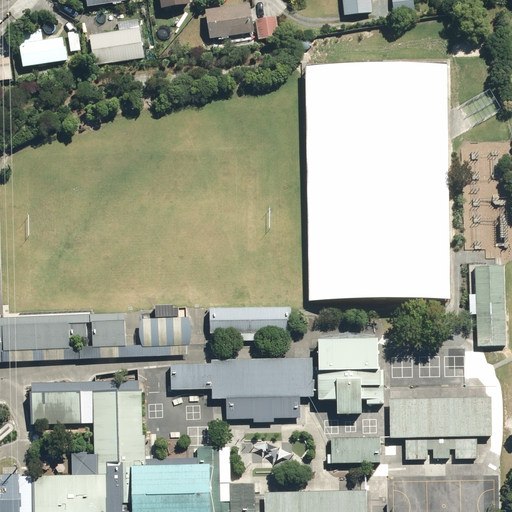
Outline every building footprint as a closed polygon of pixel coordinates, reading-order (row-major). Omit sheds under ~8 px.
[(89,0),(91,9),(134,2),(133,0),(89,0)] [(163,0),(165,12),(193,7),(191,0),(163,0)] [(345,0),(347,17),(375,14),(373,0),(345,0)] [(394,0),(396,16),(416,13),(415,0),(394,0)] [(208,12),(213,41),(256,34),(252,5),(208,12)] [(258,21),(261,41),(282,38),(279,18),(258,21)] [(92,37),(97,68),(146,60),(142,30),(92,37)] [(78,33),(68,34),(71,52),(81,51),(78,33)] [(22,47),(26,70),(70,63),(68,50),(66,50),(65,40),(22,47)] [(0,61),(0,78),(13,77),(11,60),(0,61)] [(151,89),(147,73),(128,77),(132,94),(151,89)] [(510,215),(501,215),(500,238),(509,239),(510,215)] [(476,267),(479,346),(508,345),(505,265),(476,267)] [(241,333),(241,341),(259,341),(260,333),(292,333),(292,307),(211,308),(211,334),(241,333)] [(189,318),(142,319),(143,347),(190,345),(189,318)] [(126,321),(92,322),(94,347),(126,346),(126,321)] [(87,323),(3,326),(4,351),(70,349),(70,339),(87,338),(87,323)] [(228,399),(228,421),(250,420),(250,411),(255,411),(256,420),(272,420),(273,411),(278,410),(278,419),(300,419),(299,398),(314,397),(314,396),(319,397),(320,400),(339,400),(339,415),(364,414),(364,400),(370,399),(370,405),(385,404),(385,385),(382,386),(382,370),(381,369),(380,338),(320,340),(321,367),(313,367),(313,358),(213,361),(212,364),(172,365),(172,391),(213,390),(213,400),(228,399)] [(99,475),(35,477),(35,511),(211,511),(210,465),(146,466),(145,423),(142,422),(142,390),(93,392),(95,455),(99,455),(99,475)] [(81,392),(31,393),(31,425),(82,424),(81,392)] [(406,438),(407,460),(428,459),(428,450),(434,450),(434,460),(450,459),(450,449),(456,450),(456,459),(478,458),(478,437),(494,437),(493,398),(391,400),(392,438),(406,438)] [(333,438),(333,464),(381,463),(381,438),(333,438)] [(0,511),(19,511),(20,475),(0,475),(0,511)] [(254,511),(255,484),(231,485),(230,511),(254,511)] [(367,511),(367,491),(265,494),(265,511),(367,511)]
